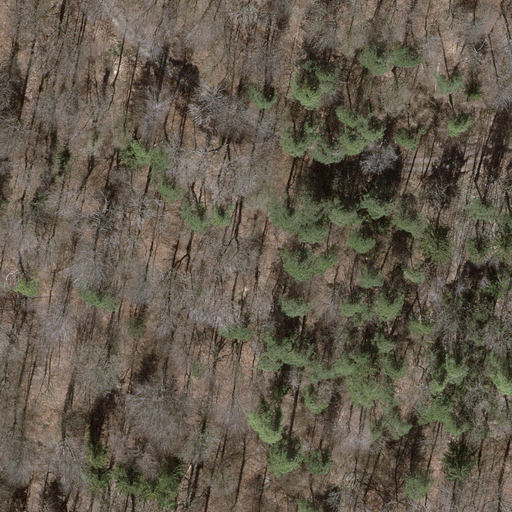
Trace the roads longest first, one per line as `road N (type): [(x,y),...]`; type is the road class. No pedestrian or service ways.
road 1 (track): [(511,140),(403,162),(337,157),(174,76),(123,32),(105,0)]
road 2 (track): [(143,511),(60,456),(0,434)]
